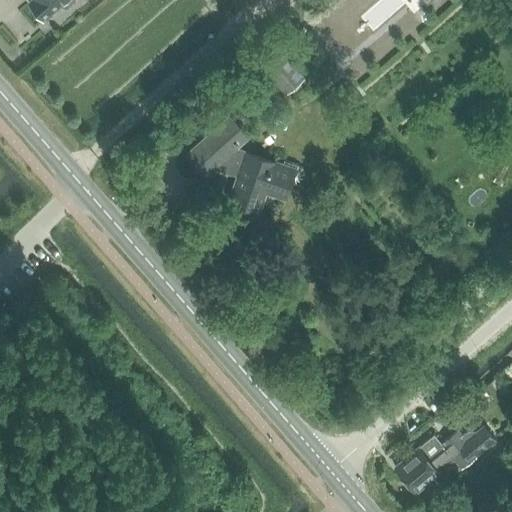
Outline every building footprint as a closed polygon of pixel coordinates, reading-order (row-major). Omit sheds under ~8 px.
[(27,0),(26,2),(27,3),(42,20),(59,6),(62,7),(70,0),(27,0)] [(259,61),(285,93),(305,77),(278,45),(259,61)] [(307,47),(302,51),(306,56),(311,53),(307,47)] [(230,116),(187,154),(205,174),(220,161),(227,169),(227,168),(240,173),(231,199),(256,208),(263,185),(286,193),(289,182),(291,183),(293,183),(295,182),(297,182),(299,181),(301,179),(302,178),(303,176),(303,174),(303,172),(303,170),(302,168),(301,166),(300,165),(298,163),(297,163),(296,162),(285,158),(283,164),(236,148),(236,146),(248,135),(230,116)] [(505,422),(500,426),(504,430),(509,426),(505,422)] [(460,467),(495,438),(488,430),(481,437),(475,431),(471,429),(467,430),(461,434),(457,429),(441,442),(433,432),(417,446),(394,464),(416,490),(454,459),(460,467)]
